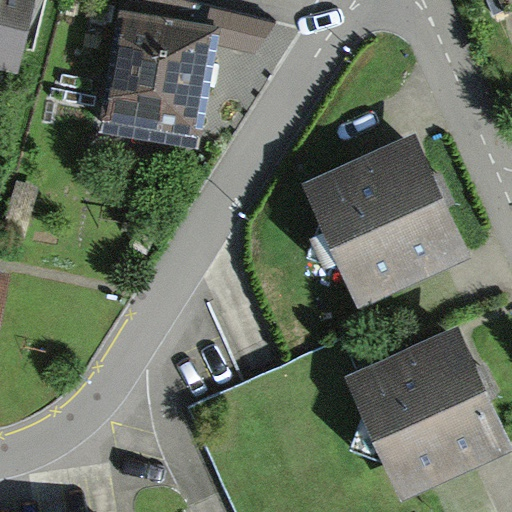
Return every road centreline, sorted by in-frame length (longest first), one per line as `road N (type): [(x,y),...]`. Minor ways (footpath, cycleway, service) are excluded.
road 1 (residential): [(350,0),(220,221),(57,443),(0,460)]
road 2 (residential): [(412,0),(501,196)]
